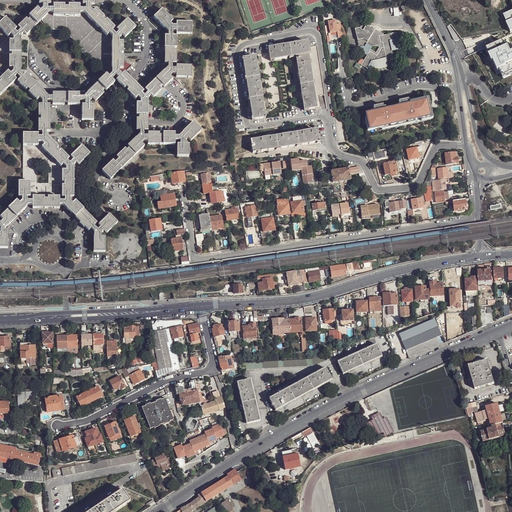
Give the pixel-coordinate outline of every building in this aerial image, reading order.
[(0,95),(16,80),(14,77),(17,75),(21,79),(18,82),(26,90),(28,88),(30,91),(29,92),(37,101),(40,98),(42,104),(38,104),(38,116),(41,116),(41,119),(38,120),(38,131),(42,131),(42,137),(39,137),(39,134),(23,134),(23,145),(38,146),(39,142),(42,142),(45,144),(42,147),(61,166),(63,164),(66,167),(66,170),(62,170),(62,182),(64,182),(64,185),(62,185),(62,197),(65,197),(65,201),(60,201),(60,197),(48,197),(48,199),(45,199),(45,197),(33,197),(33,201),(27,201),(27,197),(30,197),(31,182),(23,181),(19,181),(19,197),(22,197),(22,201),(20,203),(17,200),(0,217),(3,220),(1,222),(0,222),(0,227),(0,233),(0,232),(0,248),(8,248),(8,233),(4,228),(29,205),(33,205),(33,208),(60,209),(60,205),(64,205),(80,222),(79,224),(83,228),(84,227),(88,231),(91,228),(94,231),(93,252),(105,252),(105,237),(101,236),(101,233),(104,230),(107,233),(118,222),(109,214),(99,224),(101,227),(98,229),(94,225),(97,223),(76,201),(73,204),(70,201),(70,197),(74,197),(74,165),(76,162),(79,165),(90,154),(82,145),(71,156),(74,159),(70,163),(67,160),(69,158),(61,150),(59,151),(57,149),(59,147),(51,139),(50,139),(47,135),(47,131),(50,131),(50,104),(47,104),(47,101),(53,100),(53,105),(64,105),(64,102),(68,103),(68,105),(79,105),(80,101),(85,101),(85,105),(82,105),(82,120),(94,120),(94,105),(90,105),(90,100),(93,98),(95,101),(99,98),(104,93),(102,91),(105,89),(106,91),(115,82),(112,79),(115,75),(118,78),(116,80),(122,86),(124,89),(126,87),(129,90),(127,91),(135,100),(138,97),(141,100),(141,103),(136,103),(136,115),(139,115),(139,119),(136,118),(136,123),(136,130),(140,130),(140,134),(136,138),(128,146),(129,148),(127,150),(125,149),(117,157),(119,159),(115,163),(113,160),(102,171),(110,180),(144,146),(141,143),(144,141),(148,141),(148,145),(175,145),(175,141),(180,141),(180,145),(177,145),(177,156),(189,156),(189,145),(185,145),(185,141),(188,138),(191,141),(202,130),(193,122),(182,133),(183,133),(179,137),(175,137),(175,133),(163,133),(163,136),(160,135),(160,133),(148,133),(148,136),(144,136),(144,130),(148,130),(148,123),(148,98),(151,95),(153,98),(162,90),(160,88),(163,86),(164,87),(173,79),(170,76),(172,74),(176,73),(176,77),(191,77),(192,65),(176,65),(176,68),(172,68),(172,63),(177,63),(177,51),(174,51),(174,48),(177,48),(177,36),(173,36),(173,30),(176,31),(176,34),(192,34),(192,22),(177,22),(177,25),(173,25),(170,23),(173,20),(162,9),(154,18),(165,29),(165,28),(169,32),(168,36),(165,36),(165,48),(165,63),(168,63),(168,67),(165,71),(164,70),(156,79),(145,90),(148,92),(144,96),(142,93),(144,91),(130,77),(125,72),(122,75),(119,72),(119,68),(123,68),(123,57),(121,57),(121,54),(121,53),(123,53),(124,41),(119,41),(119,38),(122,35),(125,38),(136,27),(128,18),(117,29),(119,32),(116,34),(112,30),(115,27),(107,19),(105,21),(103,18),(105,17),(96,8),(93,11),(91,9),(91,5),(94,5),(94,0),(82,0),(83,5),(86,5),(86,8),(80,8),(80,4),(69,4),(68,7),(67,7),(65,7),(65,4),(53,4),(53,8),(48,8),(48,4),(51,4),(50,0),(39,0),(39,4),(43,4),(43,8),(40,11),(37,8),(29,16),(31,18),(28,20),(27,18),(18,27),(21,30),(17,33),(15,30),(17,28),(6,18),(0,23),(0,28),(8,37),(11,34),(14,41),(10,40),(9,53),(12,52),(12,54),(12,56),(9,56),(9,68),(13,68),(13,71),(11,74),(8,71),(0,78),(0,80),(1,81),(0,82),(0,95)] [(398,8),(392,8),(393,18),(399,17),(399,16),(401,16),(401,13),(398,13),(398,8)] [(511,11),(503,16),(506,23),(510,32),(511,31),(511,11)] [(336,20),(328,22),(330,34),(338,32),(339,39),(343,38),(340,24),(336,24),(336,20)] [(359,29),(355,30),(359,50),(361,52),(367,56),(365,60),(361,58),(358,63),(362,65),(361,66),(367,69),(367,68),(371,69),(379,67),(381,65),(384,67),(390,66),(389,62),(394,61),(393,59),(392,52),(391,48),(395,46),(397,44),(396,40),(397,40),(395,33),(383,36),(383,34),(382,34),(371,27),(369,30),(365,27),(362,33),(360,33),(359,29)] [(391,48),(392,52),(401,50),(399,39),(397,40),(396,40),(397,44),(395,46),(391,48)] [(287,44),(267,47),(269,60),(295,56),(307,54),(308,54),(306,47),(306,41),(287,44)] [(505,48),(502,41),(486,48),(489,54),(488,55),(491,62),(493,61),(497,71),(499,70),(502,76),(511,72),(511,52),(510,53),(507,46),(505,48)] [(324,94),(316,46),(306,47),(308,54),(307,54),(309,70),(312,90),(314,103),(319,102),(318,95),(324,94)] [(309,70),(307,54),(295,56),(303,110),(315,108),(314,103),(312,90),(309,70)] [(264,118),(254,56),(242,58),(244,77),(248,98),(251,120),(264,118)] [(420,117),(427,115),(427,112),(429,111),(427,105),(425,105),(423,98),(416,100),(412,101),(409,102),(409,101),(401,103),(401,104),(398,105),(398,107),(385,110),(384,107),(378,108),(376,108),(377,110),(373,111),(366,112),(367,117),(368,120),(365,120),(366,128),(373,126),(374,129),(381,127),(413,119),(420,117)] [(431,118),(430,111),(429,111),(427,112),(427,115),(420,117),(421,120),(431,118)] [(381,130),(414,122),(413,119),(381,127),(381,130)] [(345,121),(336,122),(337,142),(346,141),(345,121)] [(317,143),(315,130),(293,134),(274,136),(250,140),(251,152),(317,143)] [(42,142),(39,142),(38,146),(23,145),(23,181),(31,182),(30,197),(27,197),(27,201),(33,201),(33,197),(45,197),(45,199),(48,199),(48,197),(60,197),(60,201),(65,201),(65,197),(62,197),(62,185),(64,185),(64,182),(62,182),(62,170),(66,170),(66,167),(63,164),(61,166),(42,147),(45,144),(42,142)] [(405,145),(401,146),(404,159),(409,158),(408,155),(405,145)] [(373,153),(375,161),(386,158),(384,153),(386,152),(385,151),(385,150),(373,153)] [(444,153),(445,165),(458,164),(458,157),(456,157),(455,152),(444,153)] [(300,171),(302,185),(311,183),(311,177),(313,177),(311,166),(307,167),(306,161),(299,162),(299,159),(285,161),(286,168),(286,173),(300,171)] [(233,161),(230,162),(230,165),(235,165),(235,173),(240,173),(240,161),(233,161)] [(385,176),(389,175),(389,176),(390,177),(391,177),(392,177),(393,177),(394,176),(395,175),(394,174),(394,173),(395,172),(395,171),(397,171),(395,161),(382,164),(385,176)] [(279,162),(262,164),(264,174),(272,173),(272,175),(281,174),(279,162)] [(431,176),(431,168),(422,187),(424,192),(426,202),(431,201),(431,193),(431,181),(431,179),(431,177),(431,176)] [(447,168),(437,169),(439,179),(448,178),(448,176),(447,168)] [(348,169),(330,172),(332,183),(350,180),(349,174),(348,169)] [(178,182),(185,181),(184,170),(171,172),(173,183),(178,182)] [(203,184),(202,185),(204,194),(210,193),(211,204),(224,202),(224,197),(221,198),(220,191),(213,193),(211,182),(212,182),(210,173),(201,174),(202,181),(202,182),(203,182),(203,184)] [(446,189),(445,179),(432,181),(434,191),(446,189)] [(444,199),(444,191),(435,192),(436,202),(445,201),(444,199)] [(411,200),(421,198),(422,203),(426,202),(424,192),(415,196),(410,196),(411,200)] [(159,208),(176,206),(175,193),(161,195),(162,201),(158,202),(159,208)] [(303,212),(301,200),(302,200),(301,195),(292,197),(293,202),(291,202),(292,213),(303,212)] [(326,211),(323,197),(319,198),(317,198),(318,203),(311,204),(312,211),(317,210),(317,212),(326,211)] [(422,203),(421,198),(411,200),(413,210),(423,208),(422,203)] [(471,210),(469,199),(465,200),(466,210),(458,211),(458,215),(469,213),(471,210)] [(466,210),(465,200),(463,200),(457,201),(452,201),(452,203),(453,211),(458,211),(466,210)] [(400,201),(388,203),(389,206),(390,213),(401,211),(401,209),(400,201)] [(289,214),(288,203),(285,204),(283,204),(278,205),(277,205),(279,215),(289,214)] [(339,204),(341,215),(349,214),(348,203),(339,204)] [(341,215),(339,204),(330,206),(332,216),(337,215),(337,217),(338,223),(342,223),(341,219),(341,215)] [(361,213),(362,220),(370,218),(370,216),(380,215),(378,204),(360,207),(361,213)] [(257,216),(255,205),(245,207),(247,218),(257,216)] [(231,210),(225,211),(226,221),(238,219),(237,209),(231,210)] [(209,217),(209,214),(199,216),(202,231),(208,230),(211,229),(209,217)] [(217,216),(209,217),(211,229),(223,227),(221,215),(219,215),(217,216)] [(151,231),(162,229),(160,224),(159,224),(159,218),(150,219),(151,231)] [(274,230),(273,218),(262,219),(263,232),(274,230)] [(176,238),(171,239),(173,251),(183,249),(180,235),(176,235),(175,235),(176,238)] [(330,265),(331,276),(336,276),(336,275),(345,273),(345,271),(353,270),(353,269),(358,268),(357,261),(330,265)] [(504,277),(503,267),(493,268),(494,278),(495,278),(497,278),(504,277)] [(307,271),(309,282),(314,281),(314,280),(325,278),(324,269),(307,271)] [(492,280),(491,270),(477,270),(478,281),(486,280),(492,280)] [(272,277),(277,276),(277,272),(257,275),(257,276),(257,279),(262,278),(263,282),(257,283),(258,290),(274,288),(273,285),(273,281),(272,277)] [(296,273),(287,275),(289,286),(298,284),(298,282),(303,282),(303,278),(302,276),(300,276),(297,277),(296,273)] [(476,276),(465,277),(466,291),(477,290),(476,276)] [(430,296),(442,295),(441,283),(435,284),(435,282),(429,283),(430,296)] [(243,293),(242,284),(233,285),(234,293),(243,293)] [(415,300),(428,299),(427,289),(425,290),(424,286),(414,287),(415,300)] [(449,289),(450,307),(455,307),(456,307),(457,308),(458,309),(460,308),(461,307),(461,306),(459,289),(449,289)] [(412,301),(411,290),(408,290),(403,291),(402,291),(402,302),(406,302),(412,301)] [(383,306),(397,305),(396,294),(390,294),(390,293),(382,293),(383,306)] [(368,297),(369,311),(373,311),(374,312),(380,312),(380,297),(368,297)] [(367,311),(366,300),(356,301),(356,312),(367,311)] [(400,314),(401,317),(409,316),(408,306),(400,307),(400,314)] [(496,321),(495,306),(483,306),(484,326),(487,325),(496,321)] [(352,320),(352,308),(341,309),(342,320),(352,320)] [(335,309),(323,310),(323,321),(325,321),(332,321),(333,321),(333,317),(335,317),(335,309)] [(272,319),(273,334),(278,334),(278,333),(290,332),(289,320),(283,320),(282,318),(272,319)] [(400,333),(403,342),(438,326),(434,318),(400,333)] [(301,332),(301,319),(289,320),(290,332),(301,332)] [(316,331),(315,319),(305,320),(306,332),(316,331)] [(152,322),(153,332),(164,330),(170,329),(181,327),(183,326),(182,320),(152,322)] [(239,332),(238,322),(228,322),(228,323),(229,324),(229,332),(239,332)] [(197,323),(187,326),(190,336),(191,343),(199,342),(197,333),(200,333),(197,323)] [(256,337),(255,323),(249,323),(250,325),(243,326),(244,338),(256,337)] [(225,335),(223,329),(222,329),(221,325),(213,327),(213,331),(212,331),(214,338),(216,338),(220,337),(225,335)] [(138,326),(130,327),(130,328),(125,328),(125,334),(123,334),(124,340),(126,340),(126,344),(131,344),(131,338),(139,337),(138,326)] [(403,342),(407,350),(442,334),(439,328),(438,326),(403,342)] [(183,336),(181,327),(170,329),(171,331),(172,339),(174,338),(182,337),(183,336)] [(164,330),(172,367),(173,372),(178,371),(181,370),(180,368),(178,361),(175,348),(173,348),(170,332),(171,331),(170,329),(164,330)] [(172,367),(164,330),(153,332),(155,351),(158,364),(159,370),(172,367)] [(43,334),(43,344),(52,344),(52,334),(52,333),(48,333),(48,334),(43,334)] [(92,345),(91,335),(81,335),(81,346),(82,346),(91,346),(92,345)] [(104,345),(103,335),(92,335),(93,345),(100,345),(104,345)] [(67,336),(57,337),(57,349),(68,348),(67,336)] [(67,336),(68,348),(68,351),(78,351),(77,336),(67,336)] [(11,346),(11,337),(0,337),(0,347),(6,347),(11,346)] [(117,357),(116,342),(107,342),(107,357),(117,357)] [(31,343),(21,343),(21,359),(26,359),(31,358),(31,364),(31,365),(36,365),(35,345),(31,346),(31,343)] [(381,355),(377,346),(338,364),(342,373),(381,355)] [(244,363),(244,370),(313,366),(330,359),(328,352),(310,359),(244,363)] [(128,364),(128,366),(150,362),(148,355),(142,356),(142,357),(130,359),(131,363),(128,364)] [(233,369),(231,356),(218,357),(221,371),(233,369)] [(192,368),(198,367),(196,357),(190,358),(192,368)] [(495,384),(488,360),(469,365),(473,379),(476,389),(495,384)] [(147,378),(140,365),(122,368),(124,372),(127,377),(132,375),(136,383),(147,378)] [(172,367),(159,370),(158,370),(159,377),(167,373),(173,372),(172,367)] [(331,380),(326,369),(270,400),(275,410),(331,380)] [(120,377),(109,382),(114,391),(119,388),(121,390),(125,388),(120,377)] [(258,421),(249,380),(239,382),(248,423),(258,421)] [(195,384),(195,381),(189,382),(191,391),(188,392),(186,392),(183,393),(182,383),(174,385),(176,395),(178,394),(179,401),(181,401),(181,406),(184,405),(198,403),(195,384)] [(198,403),(198,404),(204,402),(203,399),(201,399),(199,384),(195,384),(198,403)] [(102,397),(97,387),(87,392),(92,402),(102,397)] [(26,399),(34,399),(34,391),(17,391),(17,406),(26,406),(26,399)] [(92,402),(87,392),(77,398),(81,408),(92,402)] [(45,400),(47,413),(64,410),(64,409),(62,397),(45,400)] [(146,418),(150,429),(154,428),(159,426),(159,425),(164,423),(164,424),(169,422),(169,421),(173,420),(165,398),(159,401),(153,403),(150,404),(146,406),(141,407),(146,418)] [(224,407),(221,398),(214,400),(215,402),(205,405),(203,405),(202,406),(200,406),(203,415),(224,407)] [(482,412),(479,401),(472,404),(474,410),(475,412),(476,413),(482,412)] [(0,402),(0,414),(11,415),(10,402),(0,402)] [(503,423),(498,403),(487,407),(488,410),(490,418),(492,426),(503,423)] [(476,413),(479,423),(482,422),(486,421),(486,419),(488,419),(490,418),(488,410),(482,412),(476,413)] [(379,413),(372,416),(374,420),(367,423),(371,431),(374,429),(377,436),(384,432),(386,435),(392,432),(386,419),(382,420),(379,413)] [(141,434),(135,417),(124,421),(130,438),(141,434)] [(120,434),(116,422),(105,426),(106,430),(105,431),(106,435),(108,434),(109,438),(120,434)] [(181,445),(172,449),(178,462),(181,460),(181,459),(186,457),(187,460),(195,456),(194,455),(198,453),(197,452),(205,449),(204,448),(209,446),(209,445),(217,442),(216,440),(224,437),(224,436),(220,426),(218,422),(212,425),(213,428),(211,428),(212,430),(204,433),(205,435),(189,442),(190,445),(182,448),(181,445)] [(504,425),(503,423),(492,426),(493,429),(495,439),(507,436),(504,425)] [(312,433),(310,428),(302,432),(305,437),(312,433)] [(96,445),(104,443),(101,435),(98,436),(96,429),(91,431),(96,445)] [(474,431),(477,441),(483,439),(481,432),(481,429),(474,431)] [(495,439),(493,429),(481,432),(483,439),(484,442),(495,439)] [(363,450),(420,438),(417,430),(362,443),(363,450)] [(96,445),(91,431),(86,433),(88,440),(86,441),(88,448),(96,445)] [(81,447),(77,435),(59,441),(62,452),(81,447)] [(56,454),(62,452),(59,441),(53,442),(56,454)] [(42,455),(0,444),(0,461),(9,464),(10,460),(18,462),(39,468),(42,455)] [(291,450),(281,452),(282,457),(282,458),(284,470),(290,469),(294,468),(300,467),(298,455),(299,455),(298,450),(291,451),(291,450)] [(155,459),(151,460),(154,466),(160,464),(161,466),(163,471),(173,467),(169,457),(166,458),(164,454),(154,458),(155,459)] [(136,455),(65,468),(67,475),(137,462),(136,455)] [(181,510),(181,511),(190,511),(241,480),(237,472),(235,469),(227,475),(228,477),(213,486),(201,493),(198,495),(199,497),(191,503),(180,509),(181,510)] [(114,511),(130,502),(122,490),(89,511),(114,511)] [(230,511),(233,510),(227,501),(219,506),(223,511),(230,511)]
